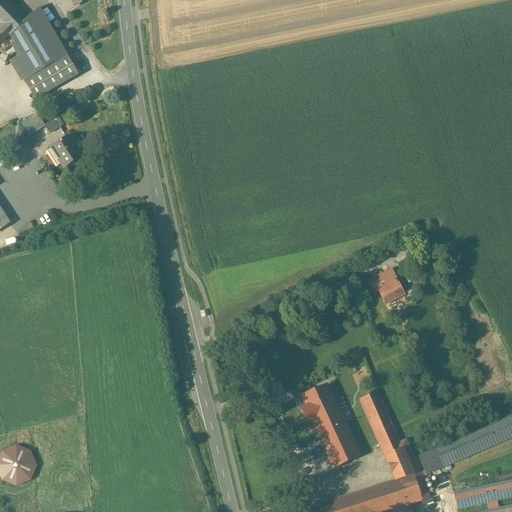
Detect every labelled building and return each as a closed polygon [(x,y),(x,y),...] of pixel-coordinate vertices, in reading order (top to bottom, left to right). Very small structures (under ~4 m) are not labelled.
[(67,56),(39,8),(27,19),(10,0),(0,0),(0,44),(9,35),(13,42),(11,44),(31,78),(67,56)] [(31,78),(24,82),(35,100),(78,75),(67,56),(31,78)] [(30,137),(45,126),(36,113),(21,124),(30,137)] [(58,118),(45,126),(50,134),(63,125),(58,118)] [(68,136),(59,142),(60,142),(51,148),(51,149),(46,152),(57,168),(61,164),(64,169),(82,157),(68,136)] [(3,215),(0,209),(0,229),(10,224),(4,214),(3,215)] [(401,262),(405,272),(416,268),(412,258),(401,262)] [(391,270),(368,282),(373,293),(378,291),(385,304),(390,302),(388,298),(402,291),(391,270)] [(360,350),(351,355),(353,360),(362,356),(360,350)] [(334,400),(327,385),(301,397),(305,407),(301,408),(308,423),(312,421),(333,468),(359,456),(346,429),(340,415),(338,409),(336,410),(333,403),(334,402),(333,400),(334,400)] [(399,443),(377,392),(360,400),(362,405),(368,419),(385,456),(402,449),(399,443)] [(358,401),(346,406),(348,411),(360,406),(358,401)] [(348,411),(340,415),(346,429),(368,419),(362,405),(360,406),(348,411)] [(511,417),(419,457),(426,474),(511,437),(511,417)] [(421,473),(406,440),(399,443),(402,449),(422,501),(429,499),(421,473)] [(21,444),(5,450),(0,464),(0,467),(5,480),(21,486),(35,481),(41,465),(35,450),(21,444)] [(385,456),(395,481),(318,505),(320,511),(386,511),(408,505),(422,501),(402,449),(385,456)] [(304,469),(298,471),(300,477),(307,474),(304,469)] [(511,480),(454,494),(457,509),(511,496),(511,480)]
